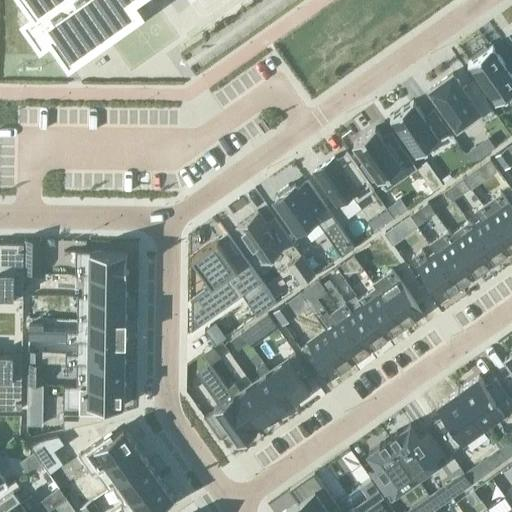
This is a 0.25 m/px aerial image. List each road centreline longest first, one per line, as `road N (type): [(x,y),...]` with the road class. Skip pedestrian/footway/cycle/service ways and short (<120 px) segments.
road 1 (residential): [(481,0),(167,220)]
road 2 (residential): [(511,309),(232,506)]
road 3 (residential): [(167,220),(168,413),(232,506)]
road 4 (residential): [(0,217),(167,220)]
